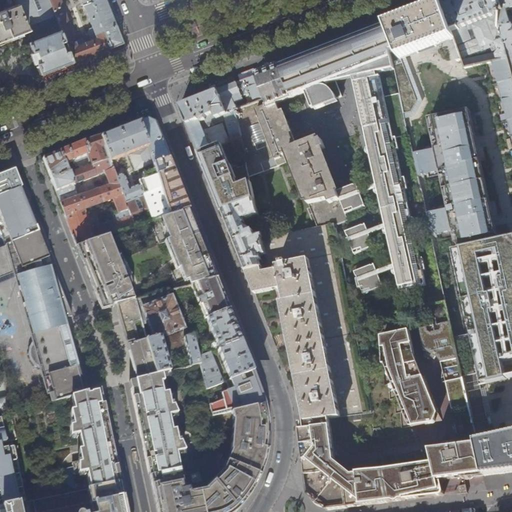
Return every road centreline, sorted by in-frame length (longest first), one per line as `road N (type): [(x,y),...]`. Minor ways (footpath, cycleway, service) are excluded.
road 1 (residential): [(152,76),(282,408),(278,473),(258,511)]
road 2 (primary): [(152,76),(345,0)]
road 3 (primary): [(0,134),(152,76)]
